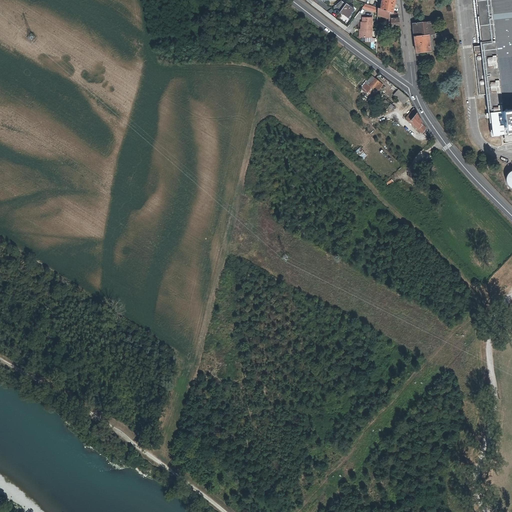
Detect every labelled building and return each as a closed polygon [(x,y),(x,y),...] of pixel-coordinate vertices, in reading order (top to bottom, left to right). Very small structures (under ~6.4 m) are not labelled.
[(381,1),(379,8),(392,12),(392,11),(394,0),(379,0),(380,1),(381,1)] [(511,0),(476,0),(480,28),(482,46),(487,90),(492,134),(504,133),(511,133),(511,138),(511,0)] [(340,10),(345,4),(340,1),(334,6),(340,10)] [(353,9),(345,4),(340,10),(339,12),(347,18),(353,9)] [(398,13),(392,11),(392,12),(379,8),(377,7),(377,12),(377,13),(388,16),(389,20),(391,20),(391,25),(399,25),(398,13)] [(360,21),(360,29),(360,36),(371,37),(372,17),(362,17),(362,21),(360,21)] [(430,51),(428,35),(434,34),(432,21),(412,23),(414,36),(414,42),(416,53),(430,51)] [(485,90),(480,46),(473,47),(478,92),(485,90)] [(374,78),(368,86),(377,92),(383,85),(374,78)] [(392,95),(404,104),(409,97),(397,89),(392,95)] [(422,133),(426,129),(424,126),(423,125),(420,121),(419,120),(413,109),(405,120),(409,123),(410,121),(413,123),(412,125),(422,133)] [(362,160),(367,156),(360,147),(355,151),(362,160)] [(511,169),(510,169),(510,170),(509,170),(508,171),(507,171),(506,172),(505,173),(505,174),(504,175),(504,176),(503,177),(503,178),(503,179),(503,180),(504,181),(504,182),(504,183),(505,183),(505,184),(506,185),(506,186),(507,186),(508,187),(509,188),(510,188),(511,188),(511,189),(511,188),(511,169)]
